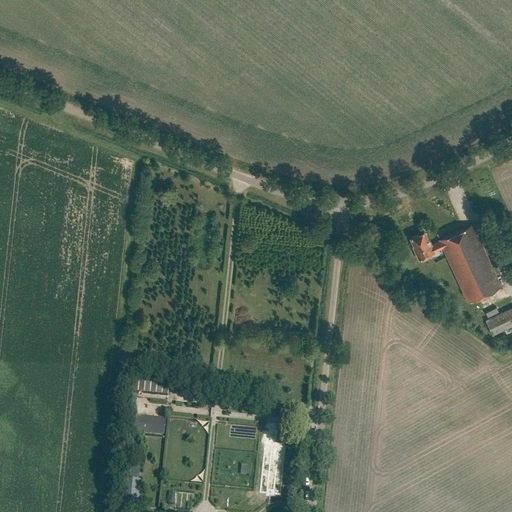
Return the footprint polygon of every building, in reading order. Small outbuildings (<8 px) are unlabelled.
[(424,231),(410,238),(414,245),(413,246),(419,258),(442,247),(468,301),(501,286),(473,226),(440,241),(440,242),(432,246),(430,241),(429,242),(424,231)] [(511,307),(485,320),(492,334),(511,324),(511,307)] [(140,386),(139,393),(169,396),(170,385),(136,382),(136,386),(140,386)] [(133,433),(164,437),(166,420),(135,416),(133,433)] [(122,506),(138,508),(140,481),(124,479),(122,506)]
